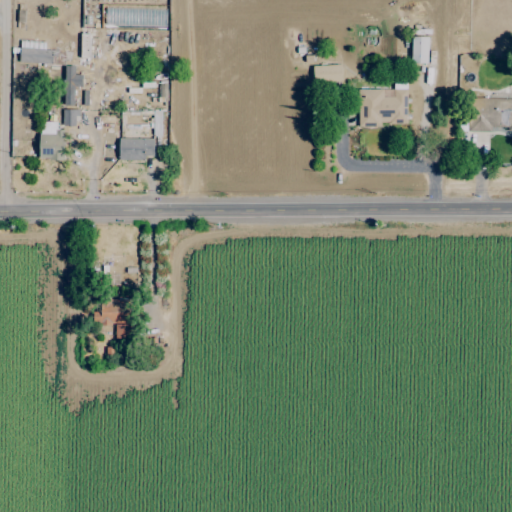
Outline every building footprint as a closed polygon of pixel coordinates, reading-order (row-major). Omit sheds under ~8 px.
[(89,34),(80,34),(79,58),(88,58),(89,34)] [(410,63),(427,64),(428,37),(411,37),(410,63)] [(64,65),(64,50),(44,50),(44,42),(19,42),(18,64),(64,65)] [(340,65),(312,66),(313,83),(341,82),(340,65)] [(82,87),(82,75),(74,75),(74,66),(63,66),(64,105),(74,105),(74,87),(82,87)] [(357,90),(358,128),(388,128),(388,124),(406,124),(406,81),(393,81),(393,89),(357,90)] [(466,132),(490,132),(490,128),(511,128),(511,98),(467,98),(466,132)] [(76,110),(62,109),(62,126),(76,126),(76,110)] [(160,136),(161,111),(153,111),(152,136),(160,136)] [(38,160),(62,160),(62,136),(57,136),(57,123),(39,122),(38,160)] [(153,159),(153,139),(118,139),(118,159),(153,159)] [(130,300),(100,300),(100,311),(92,311),(92,325),(114,325),(114,339),(130,339),(130,300)]
